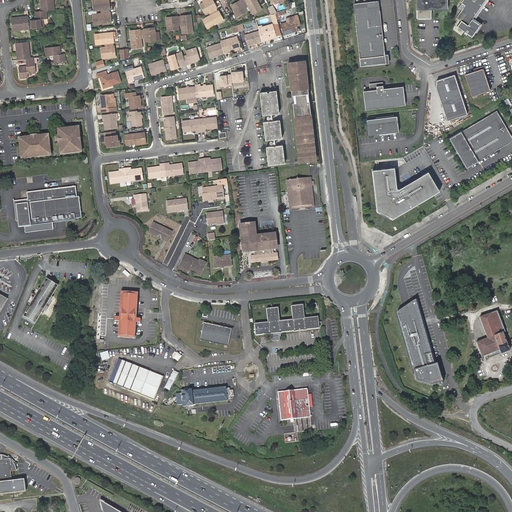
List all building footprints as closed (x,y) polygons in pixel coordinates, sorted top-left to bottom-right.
[(41,11),(46,10),(54,9),(52,0),(39,0),(40,3),(42,3),(42,6),(40,6),(41,11)] [(93,24),(110,21),(109,17),(111,16),(110,11),(109,11),(109,8),(107,8),(106,2),(109,2),(108,0),(92,0),(93,10),(97,9),(100,9),(101,12),(97,13),(92,13),(93,24)] [(211,2),(213,0),(201,0),(202,0),(200,1),(205,12),(209,10),(210,12),(202,16),(207,26),(222,18),(219,13),(221,12),(219,7),(217,8),(216,5),(214,7),(211,2)] [(261,7),(257,0),(241,0),(242,0),(237,3),(235,0),(234,0),(230,2),(237,14),(247,8),(245,5),(248,3),(252,11),(261,7)] [(448,0),(418,0),(418,19),(432,19),(432,10),(448,10),(448,0)] [(473,18),(485,0),(462,0),(462,1),(463,1),(466,4),(462,9),(457,16),(462,19),(458,25),(472,35),(481,23),(474,19),(473,18)] [(485,0),(473,18),(474,19),(487,0),(485,0)] [(272,2),(268,4),(271,10),(273,9),(276,8),(272,2)] [(354,5),(354,13),(380,10),(379,2),(354,5)] [(43,19),(47,19),(46,10),(41,11),(35,12),(36,19),(28,20),(30,28),(30,29),(44,27),(43,19)] [(380,10),(354,13),(360,66),(385,64),(380,10)] [(171,19),(170,15),(165,15),(166,29),(178,28),(178,24),(181,23),(182,32),(192,31),(191,15),(185,15),(185,13),(180,14),(180,15),(177,15),(177,18),(171,19)] [(292,29),(298,27),(297,25),(300,24),(297,14),(294,15),(295,17),(280,22),(284,33),(292,30),(292,29)] [(12,30),(30,28),(28,20),(28,16),(19,17),(19,18),(17,19),(16,17),(11,17),(12,30)] [(258,28),(261,39),(276,34),(271,21),(261,24),(261,22),(256,24),(258,28)] [(136,31),(130,31),(132,47),(142,46),(141,37),(145,37),(145,41),(157,40),(155,31),(155,26),(149,27),(150,30),(144,31),(144,29),(140,29),(140,28),(136,29),(136,31)] [(246,43),(261,39),(258,28),(243,33),(246,43)] [(111,37),(111,31),(95,32),(96,43),(105,42),(105,46),(101,46),(103,57),(115,56),(115,50),(112,50),(111,45),(113,45),(113,41),(114,41),(113,37),(111,37)] [(236,34),(219,39),(220,41),(223,51),(229,50),(235,47),(240,46),(236,34)] [(223,51),(220,41),(206,45),(209,56),(223,51)] [(26,59),(30,58),(28,42),(16,43),(16,49),(18,48),(18,51),(17,51),(18,60),(26,59)] [(60,46),(46,47),(47,56),(51,55),(54,55),(55,59),(55,63),(66,62),(65,54),(61,54),(60,46)] [(182,55),(185,64),(189,63),(188,61),(194,60),(198,58),(195,46),(184,50),(185,54),(182,55)] [(182,55),(181,51),(166,55),(171,68),(185,64),(182,55)] [(35,63),(34,58),(30,58),(26,59),(27,67),(19,68),(20,79),(28,77),(28,73),(36,72),(35,63)] [(166,69),(162,59),(148,63),(151,74),(155,74),(154,73),(166,69)] [(296,119),(295,119),(299,160),(316,158),(309,99),(307,99),(306,92),(308,92),(304,60),(298,60),(298,62),(295,62),(295,61),(288,62),(292,94),(295,93),(296,101),(296,103),(295,103),(295,104),(295,105),(295,106),(294,108),(296,119)] [(128,69),(124,70),(128,82),(132,80),(132,79),(135,78),(137,77),(144,76),(141,65),(134,67),(128,69)] [(465,74),(471,93),(489,87),(483,68),(465,74)] [(104,86),(113,84),(121,82),(118,71),(108,74),(107,70),(97,73),(98,77),(100,77),(101,76),(104,86)] [(242,71),(231,72),(232,83),(244,81),(242,71)] [(230,74),(218,75),(219,86),(231,85),(230,74)] [(454,74),(437,80),(436,87),(447,121),(467,114),(454,74)] [(114,85),(113,84),(104,86),(101,76),(100,77),(104,87),(114,85)] [(194,85),(196,96),(213,93),(212,83),(205,84),(203,84),(199,84),(199,82),(194,83),(194,85)] [(365,109),(405,105),(403,86),(383,89),(382,82),(369,83),(370,90),(363,91),(365,109)] [(196,100),(196,96),(194,85),(190,86),(183,86),(177,87),(179,98),(186,97),(186,101),(196,100)] [(271,111),(271,113),(278,112),(276,89),(269,90),(269,91),(267,92),(267,90),(259,91),(262,114),(269,113),(269,111),(271,111)] [(129,108),(141,106),(139,94),(135,95),(135,90),(127,91),(128,95),(129,108)] [(101,107),(102,111),(117,109),(116,105),(113,106),(111,92),(101,94),(102,107),(101,107)] [(161,95),(162,105),(162,107),(163,114),(173,113),(171,97),(169,97),(168,94),(161,95)] [(140,118),(140,114),(140,111),(134,112),(134,110),(128,111),(129,120),(131,120),(131,126),(141,124),(140,118)] [(500,148),(511,141),(511,137),(496,111),(449,138),(466,168),(500,148)] [(106,123),(105,123),(105,129),(118,128),(116,112),(102,114),(103,118),(104,118),(105,118),(106,123)] [(173,115),(164,116),(165,119),(164,120),(164,125),(165,129),(166,139),(176,137),(173,115)] [(198,117),(200,130),(205,130),(204,127),(204,126),(210,125),(210,127),(217,126),(215,115),(198,117)] [(365,119),(367,135),(398,132),(395,116),(365,119)] [(195,131),(200,130),(198,117),(188,119),(181,120),(182,130),(189,130),(188,128),(195,127),(195,129),(195,131)] [(274,136),(274,138),(281,137),(279,118),(272,119),(272,121),(270,121),(270,120),(263,121),(265,139),(272,138),(272,136),(274,136)] [(124,133),(125,143),(136,142),(144,141),(142,126),(134,127),(134,132),(124,133)] [(146,142),(144,126),(142,126),(144,141),(136,142),(136,143),(146,142)] [(77,127),(59,129),(59,134),(58,134),(60,149),(61,148),(62,154),(80,152),(79,146),(80,146),(79,131),(77,131),(77,127)] [(115,130),(106,131),(107,134),(106,134),(106,138),(107,139),(108,142),(108,145),(120,144),(119,138),(118,138),(117,133),(115,133),(115,130)] [(24,139),(19,140),(21,158),(27,157),(27,159),(45,156),(45,155),(50,154),(48,136),(42,137),(42,136),(24,138),(24,139)] [(282,143),(275,144),(275,145),(273,146),(273,144),(266,145),(268,164),(275,163),(275,162),(277,161),(277,163),(284,162),(282,143)] [(204,157),(205,170),(221,168),(220,157),(210,158),(208,158),(207,156),(204,157)] [(189,172),(205,170),(204,157),(199,158),(200,159),(198,160),(187,161),(189,172)] [(165,176),(163,162),(158,163),(159,165),(159,167),(152,167),(152,166),(146,167),(148,178),(165,176)] [(168,162),(163,162),(165,176),(183,173),(181,162),(174,163),(174,165),(168,165),(168,164),(168,162)] [(126,182),(124,168),(120,169),(120,171),(118,171),(108,172),(109,184),(126,182)] [(128,168),(124,168),(126,182),(142,180),(140,168),(130,169),(128,169),(128,168)] [(394,168),(371,170),(376,211),(379,213),(380,210),(390,215),(389,217),(392,219),(439,191),(428,172),(404,186),(398,190),(396,189),(394,168)] [(310,176),(287,179),(288,190),(290,190),(292,206),(299,205),(300,207),(302,207),(304,207),(304,204),(312,203),(310,188),(312,188),(311,184),(311,181),(310,176)] [(202,187),(203,199),(224,196),(222,184),(202,187)] [(72,186),(26,191),(27,199),(28,202),(16,203),(18,220),(18,226),(24,226),(25,232),(38,231),(38,229),(53,228),(53,221),(76,218),(75,213),(79,213),(81,213),(79,196),(77,196),(76,187),(72,187),(72,186)] [(312,203),(304,204),(304,207),(314,206),(312,188),(310,188),(312,203)] [(292,206),(290,190),(288,190),(290,208),(300,207),(299,205),(292,206)] [(146,193),(135,194),(136,198),(138,210),(148,209),(146,193)] [(186,198),(166,200),(167,211),(187,209),(186,198)] [(28,202),(27,199),(14,200),(16,220),(18,220),(16,203),(28,202)] [(206,213),(207,223),(217,222),(224,221),(222,210),(206,213)] [(149,231),(168,240),(172,230),(154,221),(149,231)] [(252,262),(262,260),(263,259),(263,258),(267,258),(267,259),(268,260),(278,259),(277,252),(274,253),(273,247),(277,247),(275,233),(256,235),(250,235),(249,231),(255,231),(254,223),(240,224),(243,251),(254,250),(254,255),(252,255),(252,262)] [(199,260),(185,253),(179,266),(183,268),(184,267),(189,269),(190,266),(192,267),(193,269),(196,270),(201,273),(205,264),(200,261),(199,260)] [(213,255),(215,266),(220,265),(221,264),(222,264),(223,265),(232,264),(230,253),(213,255)] [(36,323),(59,284),(48,277),(25,316),(36,323)] [(144,317),(139,317),(140,291),(124,291),(122,316),(117,316),(117,321),(122,322),(121,336),(138,337),(138,322),(143,323),(144,317)] [(0,312),(8,297),(0,292),(0,312)] [(407,304),(396,312),(411,363),(414,363),(416,369),(413,369),(416,379),(432,385),(442,382),(439,373),(437,363),(434,364),(415,299),(407,304)] [(258,321),(259,333),(272,331),(272,332),(274,331),(281,330),(281,331),(284,330),(284,329),(297,328),(297,329),(300,328),(306,327),(306,328),(309,328),(309,327),(322,325),(321,321),(321,319),(321,313),(308,315),(306,302),(295,303),(296,316),(283,318),(281,305),(270,306),(271,319),(258,321)] [(509,351),(494,311),(479,317),(487,338),(476,342),(481,357),(486,355),(488,358),(500,353),(500,354),(509,351)] [(233,327),(205,321),(202,338),(230,344),(233,327)] [(109,350),(101,352),(103,359),(111,357),(109,350)] [(165,375),(123,359),(114,382),(155,398),(165,375)] [(174,369),(166,387),(171,389),(179,372),(174,369)] [(193,386),(190,387),(190,389),(187,389),(187,387),(183,388),(183,390),(177,391),(177,394),(176,395),(176,399),(178,399),(178,402),(184,402),(184,404),(195,403),(195,402),(229,399),(229,397),(232,397),(232,395),(236,394),(235,389),(232,389),(231,387),(228,387),(228,385),(194,388),(193,386)] [(310,395),(309,387),(279,390),(282,418),(293,417),(310,415),(312,415),(311,410),(315,409),(313,395),(310,395)] [(0,482),(12,481),(11,472),(17,471),(16,469),(15,466),(14,463),(11,460),(8,457),(5,456),(3,456),(2,455),(0,455),(0,482)] [(0,482),(0,490),(1,495),(26,492),(25,480),(12,481),(0,482)] [(114,509),(115,509),(100,501),(102,511),(105,511),(107,510),(108,509),(111,509),(113,509),(114,509)]
